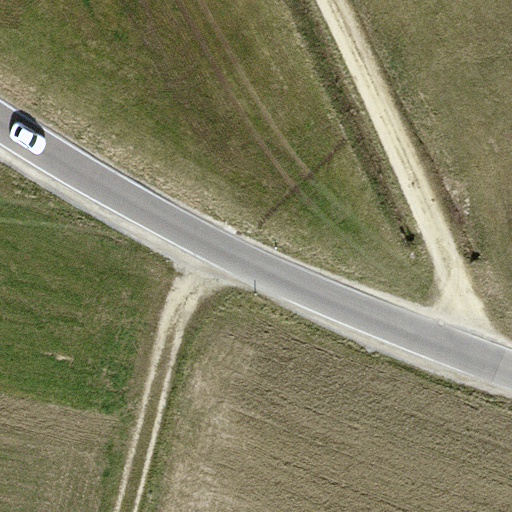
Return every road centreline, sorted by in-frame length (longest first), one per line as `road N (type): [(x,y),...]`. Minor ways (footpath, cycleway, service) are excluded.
road 1 (unclassified): [(0,118),(210,245),(511,369)]
road 2 (track): [(452,349),(464,303),(330,0)]
road 3 (track): [(210,245),(176,311),(130,511)]
